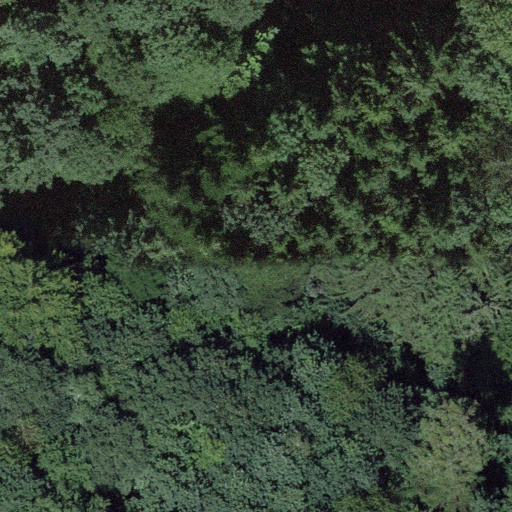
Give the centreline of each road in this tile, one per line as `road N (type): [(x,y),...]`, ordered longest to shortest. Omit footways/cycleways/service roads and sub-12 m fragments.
road 1 (track): [(119,136),(315,0)]
road 2 (track): [(119,136),(0,194)]
